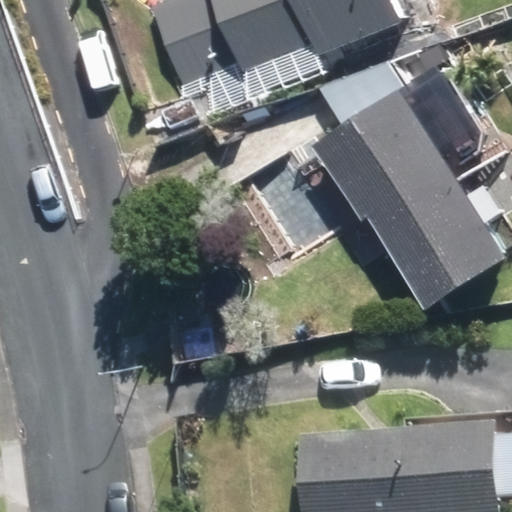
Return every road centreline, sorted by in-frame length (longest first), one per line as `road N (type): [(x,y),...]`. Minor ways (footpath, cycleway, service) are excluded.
road 1 (residential): [(42,0),(115,223),(99,276),(67,321)]
road 2 (residential): [(67,321),(0,127)]
road 3 (residential): [(79,511),(67,321)]
